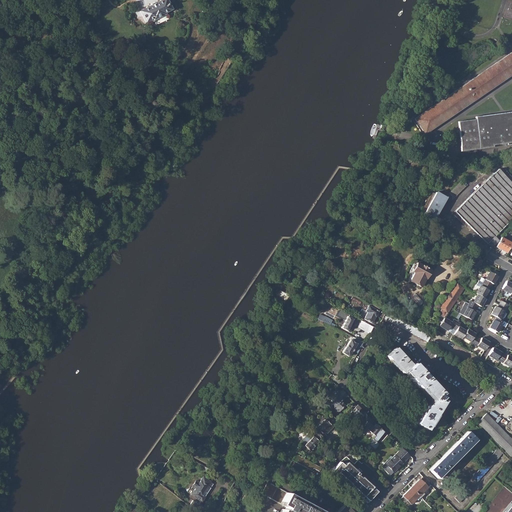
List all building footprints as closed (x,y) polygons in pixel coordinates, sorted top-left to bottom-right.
[(167,0),(162,0),(140,11),(146,23),(153,19),(154,20),(166,14),(166,13),(173,9),(172,8),(167,0)] [(511,51),(414,118),(425,134),(511,74),(511,51)] [(476,119),(458,121),(462,151),(494,147),(494,145),(509,143),(509,145),(511,144),(511,111),(476,117),(476,119)] [(490,240),(494,244),(499,239),(495,236),(511,218),(511,183),(497,169),(455,211),(487,243),(490,240)] [(455,197),(466,186),(461,181),(450,192),(455,197)] [(422,217),(431,222),(433,218),(446,197),(436,192),(422,217)] [(496,246),(506,252),(511,242),(501,237),(496,246)] [(466,272),(472,276),(483,261),(478,258),(476,258),(470,267),(470,266),(466,272)] [(410,281),(420,287),(425,279),(426,279),(430,270),(417,263),(412,272),(414,273),(410,281)] [(484,283),(490,287),(492,284),(493,285),(497,277),(490,273),(486,280),(484,283)] [(503,290),(511,294),(511,291),(511,285),(507,282),(503,290)] [(478,295),(484,298),(490,287),(484,283),(482,287),(481,286),(476,294),(478,295)] [(440,317),(443,320),(444,318),(463,289),(456,285),(440,308),(441,309),(440,312),(440,315),(441,315),(440,317)] [(277,296),(289,303),(293,296),(281,290),(277,296)] [(411,298),(420,306),(424,302),(415,294),(411,298)] [(469,304),(476,308),(477,305),(481,307),(486,299),(484,298),(478,295),(473,303),(471,301),(469,304)] [(362,303),(352,298),(347,306),(357,312),(362,303)] [(460,313),(471,320),(476,312),(474,311),(476,308),(469,304),(466,303),(460,313)] [(368,305),(365,311),(367,312),(364,318),(372,323),(376,316),(383,319),(386,312),(380,309),(379,311),(368,305)] [(497,318),(500,319),(504,312),(505,312),(507,309),(501,305),(499,308),(496,307),(492,315),(497,318)] [(329,307),(326,313),(333,318),(335,315),(330,312),(332,308),(329,307)] [(337,315),(343,318),(346,312),(340,309),(337,315)] [(386,320),(427,342),(428,340),(429,341),(432,336),(389,313),(386,320)] [(342,328),(347,331),(353,320),(355,321),(357,318),(349,314),(342,328)] [(319,319),(335,327),(337,324),(333,321),(333,320),(326,317),(322,315),(319,319)] [(439,325),(448,330),(451,326),(454,328),(458,322),(454,320),(453,323),(444,318),(443,320),(439,325)] [(494,321),(490,328),(498,332),(502,325),(506,328),(508,324),(500,319),(497,318),(495,321),(494,321)] [(358,326),(368,333),(373,326),(362,320),(358,326)] [(464,337),(467,332),(459,327),(461,324),(458,322),(454,328),(457,330),(454,335),(462,339),(464,337)] [(471,343),(474,345),(478,338),(475,336),(476,334),(468,329),(467,332),(464,337),(471,342),(471,343)] [(478,346),(485,350),(490,343),(483,338),(481,340),(478,338),(474,345),(477,347),(478,346)] [(364,342),(356,339),(354,342),(351,340),(342,352),(348,356),(353,350),(357,353),(363,343),(364,342)] [(405,371),(411,365),(395,347),(386,355),(394,364),(402,373),(405,371)] [(497,359),(500,361),(505,354),(494,348),(489,355),(497,360),(497,359)] [(500,361),(511,367),(511,366),(511,357),(509,355),(508,356),(505,354),(500,361)] [(411,365),(405,371),(410,377),(409,378),(413,383),(418,388),(419,387),(425,393),(432,400),(434,398),(437,401),(440,398),(443,396),(423,374),(413,363),(411,365)] [(331,406),(338,413),(341,409),(342,409),(345,406),(345,405),(345,404),(343,402),(349,396),(343,391),(339,395),(338,394),(333,400),(333,401),(332,402),(334,404),(331,406)] [(434,398),(432,400),(428,406),(427,405),(421,414),(416,423),(425,429),(444,400),(440,398),(437,401),(434,398)] [(350,413),(359,421),(364,415),(361,413),(364,410),(355,402),(350,407),(353,409),(350,413)] [(492,419),(486,413),(481,419),(477,422),(511,456),(511,455),(511,438),(503,430),(492,419)] [(312,431),(321,439),(325,435),(332,426),(324,419),(316,428),(315,427),(312,431)] [(368,428),(379,439),(385,432),(383,431),(376,424),(374,426),(367,420),(363,425),(367,429),(368,428)] [(358,421),(354,426),(359,430),(363,425),(358,421)] [(354,436),(359,430),(354,426),(349,432),(354,436)] [(429,469),(438,478),(439,477),(438,476),(476,439),(468,431),(429,469)] [(304,445),(310,450),(318,441),(313,436),(312,437),(308,434),(301,441),(305,445),(304,445)] [(349,442),(354,447),(357,444),(352,439),(349,442)] [(390,459),(385,463),(394,472),(410,456),(402,448),(393,457),(391,460),(390,459)] [(454,498),(458,502),(502,453),(497,448),(454,498)] [(313,468),(319,471),(321,467),(311,461),(295,453),(292,460),(312,471),(313,468)] [(364,462),(369,466),(373,461),(368,457),(364,462)] [(336,474),(343,465),(339,462),(331,471),(335,474),(336,474)] [(343,465),(336,474),(350,487),(361,498),(363,496),(371,487),(361,477),(360,478),(357,475),(358,474),(346,463),(343,465)] [(391,476),(394,472),(385,463),(382,467),(391,476)] [(213,483),(210,481),(211,481),(203,476),(199,481),(196,479),(192,486),(195,488),(191,494),(202,501),(205,496),(213,483)] [(411,488),(420,497),(423,494),(428,489),(427,488),(430,485),(422,477),(411,488)] [(277,502),(283,491),(266,482),(260,493),(277,502)] [(371,487),(363,496),(368,501),(376,491),(371,487)] [(411,505),(416,501),(420,497),(411,488),(402,496),(400,499),(410,509),(412,507),(411,505)] [(283,491),(277,502),(282,505),(286,507),(292,511),(294,511),(320,511),(321,511),(283,491)] [(139,501),(148,508),(151,504),(142,498),(139,501)] [(199,504),(193,500),(189,505),(195,510),(197,511),(198,511),(204,511),(207,508),(199,504)]
